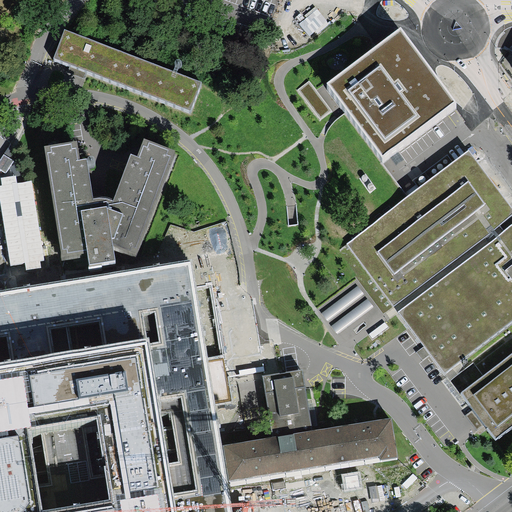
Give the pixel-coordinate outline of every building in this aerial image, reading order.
[(459,107),(403,31),(327,90),(344,114),(383,164),(459,107)] [(66,35),(54,64),(192,117),(203,87),(66,35)] [(309,82),(298,90),(321,120),(332,111),(309,82)] [(76,143),(44,148),(60,258),(86,254),(88,266),(115,261),(113,249),(115,248),(134,255),(173,151),(143,141),(137,158),(130,155),(112,201),(102,199),(92,200),(85,161),(79,162),(76,143)] [(0,154),(0,173),(12,277),(0,278),(0,289),(45,284),(44,282),(56,281),(48,213),(38,214),(34,174),(18,176),(17,168),(13,169),(11,153),(0,154)] [(511,215),(465,154),(344,246),(391,308),(511,216),(511,215)] [(429,356),(442,374),(511,321),(511,228),(397,315),(425,352),(429,356)] [(230,511),(191,267),(0,294),(0,511),(230,511)] [(323,312),(339,333),(377,305),(361,284),(323,312)] [(511,357),(462,397),(465,402),(477,417),(487,430),(496,441),(511,428),(511,357)] [(304,381),(302,373),(263,379),(264,388),(265,393),(267,401),(273,440),(224,448),(230,484),(300,473),(380,460),(380,463),(398,460),(392,421),(378,423),(312,433),(306,395),(304,386),(304,381)] [(462,397),(448,379),(443,382),(460,406),(465,402),(462,397)]
